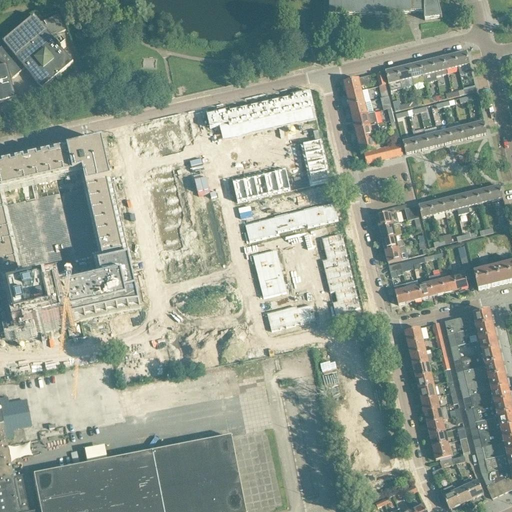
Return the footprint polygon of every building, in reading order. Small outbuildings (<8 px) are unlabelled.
[(324,0),(324,16),(331,16),(331,17),(410,15),(410,14),(424,13),(424,17),(424,21),(442,19),(437,0),(324,0)] [(12,80),(15,78),(25,69),(42,90),(56,79),(58,81),(61,78),(59,76),(74,64),(62,51),(66,47),(63,43),(59,46),(52,38),(66,32),(59,16),(40,24),(34,17),(3,43),(5,45),(0,49),(0,103),(17,99),(12,80)] [(467,53),(455,56),(458,69),(460,76),(472,73),(470,66),(467,53)] [(458,69),(455,56),(443,59),(446,71),(458,69)] [(443,59),(432,62),(436,78),(447,76),(446,71),(443,59)] [(432,62),(420,65),(425,83),(425,85),(437,82),(436,78),(432,62)] [(420,65),(409,68),(412,80),(413,86),(425,83),(420,65)] [(409,68),(398,70),(401,83),(402,90),(412,87),(413,86),(412,80),(409,68)] [(398,70),(385,73),(389,86),(390,93),(402,90),(401,83),(398,70)] [(386,86),(383,74),(376,76),(379,88),(386,86)] [(371,85),(369,77),(344,84),(347,96),(362,92),(361,88),(371,85)] [(389,98),(386,86),(379,88),(382,99),(389,98)] [(311,92),(300,95),(303,111),(306,110),(314,108),(313,101),(312,98),(311,93),(311,92)] [(365,104),(362,92),(347,96),(349,107),(365,104)] [(290,99),(289,99),(293,113),(303,111),(300,95),(293,96),(293,99),(290,100),(290,99)] [(382,99),(381,100),(384,112),(387,111),(392,110),(390,103),(389,98),(382,99)] [(279,101),(282,116),(293,113),(289,99),(282,100),(283,102),(280,102),(279,101)] [(269,104),(268,104),(272,118),(282,116),(279,101),(272,103),(272,104),(269,105),(269,104)] [(371,102),(365,104),(349,107),(352,119),(368,116),(368,115),(373,114),(371,102)] [(258,106),(261,121),(272,118),(268,104),(261,105),(262,107),(259,107),(258,106)] [(248,108),(247,108),(251,123),(261,121),(258,106),(251,108),(251,109),(248,110),(248,108)] [(237,111),(240,125),(251,123),(247,108),(240,110),(241,111),(238,112),(237,111)] [(314,108),(306,110),(309,122),(317,120),(316,116),(315,112),(314,108)] [(226,112),(230,128),(240,125),(237,111),(230,112),(230,114),(227,114),(226,112)] [(226,112),(207,116),(210,130),(220,128),(229,126),(229,128),(230,128),(226,112)] [(378,125),(375,114),(375,113),(373,114),(368,115),(368,116),(352,119),(355,131),(378,125)] [(176,123),(175,123),(176,126),(181,145),(190,143),(188,135),(198,133),(194,119),(176,123)] [(487,135),(484,123),(472,126),(475,138),(487,135)] [(460,124),(448,127),(449,132),(452,144),(464,141),(461,129),(460,124)] [(381,138),(378,125),(355,131),(358,143),(377,138),(377,139),(381,138)] [(166,128),(171,153),(182,150),(181,145),(176,126),(171,127),(172,129),(167,131),(166,128)] [(475,138),(472,126),(461,129),(464,141),(475,138)] [(156,131),(155,131),(161,155),(171,153),(166,128),(161,130),(161,132),(156,133),(156,131)] [(145,133),(144,133),(149,153),(159,150),(155,131),(150,132),(150,134),(145,135),(145,133)] [(429,150),(426,137),(424,131),(413,134),(415,140),(418,153),(429,150)] [(441,147),(438,135),(437,131),(431,132),(432,136),(426,137),(429,150),(441,147)] [(452,144),(449,132),(438,135),(441,147),(452,144)] [(135,136),(134,136),(138,155),(149,153),(144,133),(140,134),(140,137),(135,138),(135,136)] [(380,150),(377,139),(377,138),(358,143),(361,155),(364,154),(370,153),(376,151),(380,150)] [(418,153),(415,140),(403,143),(406,156),(418,153)] [(0,284),(0,286),(0,294),(0,295),(0,294),(0,296),(5,295),(7,301),(1,303),(2,304),(5,314),(4,314),(4,315),(5,315),(7,325),(6,325),(7,327),(8,326),(10,336),(9,336),(9,338),(10,338),(11,338),(11,337),(20,335),(21,336),(22,335),(31,333),(33,333),(33,332),(42,330),(42,331),(44,330),(53,328),(55,328),(64,326),(65,326),(65,325),(66,325),(64,319),(73,316),(74,319),(75,318),(75,316),(84,314),(85,316),(86,316),(86,314),(95,312),(95,314),(97,313),(96,311),(106,309),(106,311),(108,311),(107,309),(117,307),(117,309),(118,308),(118,306),(127,304),(128,306),(129,306),(129,304),(138,302),(139,304),(140,304),(133,272),(130,259),(130,258),(126,259),(108,183),(113,182),(110,172),(105,173),(104,168),(109,167),(103,142),(94,144),(95,147),(91,148),(90,145),(81,147),(82,150),(78,151),(77,148),(70,150),(69,147),(68,148),(68,150),(42,156),(31,159),(26,160),(18,162),(12,163),(11,161),(10,161),(11,163),(3,165),(4,168),(0,168),(0,284)] [(315,143),(301,147),(303,157),(324,152),(323,146),(322,146),(321,143),(322,143),(322,142),(315,143)] [(403,156),(400,145),(394,146),(397,158),(403,156)] [(397,158),(394,146),(388,148),(391,159),(397,158)] [(391,159),(388,148),(382,150),(385,161),(391,159)] [(382,150),(380,150),(376,151),(379,162),(385,161),(382,150)] [(379,162),(376,151),(370,153),(372,164),(379,162)] [(324,152),(303,157),(305,167),(327,162),(325,156),(324,156),(323,153),(324,153),(324,152)] [(372,164),(370,153),(364,154),(366,165),(372,164)] [(327,162),(305,167),(308,177),(329,172),(328,166),(327,166),(326,166),(325,163),(327,163),(327,162)] [(286,170),(275,172),(280,194),(291,192),(286,171),(286,170)] [(171,172),(144,178),(146,189),(173,183),(171,172)] [(265,174),(264,174),(269,197),(270,197),(270,198),(271,197),(271,196),(280,194),(275,172),(274,172),(275,175),(265,177),(265,174)] [(329,172),(308,177),(310,187),(331,183),(330,176),(328,176),(328,173),(329,173),(329,172)] [(264,174),(254,177),(259,199),(259,200),(261,200),(261,199),(269,197),(264,174)] [(254,177),(243,179),(248,201),(249,201),(249,202),(250,202),(250,201),(259,199),(254,177)] [(232,182),(237,203),(237,204),(248,201),(243,179),(232,182)] [(173,183),(146,189),(146,190),(149,189),(151,199),(176,194),(173,183)] [(503,200),(500,187),(488,190),(491,203),(503,200)] [(491,203),(488,190),(477,193),(480,206),(491,203)] [(480,206),(477,193),(465,196),(468,208),(480,206)] [(176,194),(151,199),(154,210),(178,204),(173,205),(171,195),(176,194)] [(468,208),(465,196),(454,199),(457,211),(459,217),(470,214),(468,208)] [(457,211),(454,199),(442,202),(445,214),(457,211)] [(445,214),(442,202),(431,204),(434,217),(445,214)] [(178,204),(154,210),(156,220),(180,215),(178,204)] [(434,217),(431,204),(419,207),(422,220),(434,217)] [(325,207),(318,208),(323,226),(339,222),(338,219),(337,212),(335,213),(333,205),(332,205),(332,207),(325,209),(325,207)] [(215,208),(198,212),(202,227),(219,223),(219,222),(217,223),(215,215),(217,215),(216,209),(215,208)] [(305,211),(304,211),(308,229),(323,226),(318,208),(317,209),(317,208),(316,208),(316,209),(305,212),(305,211)] [(419,220),(416,208),(405,211),(408,223),(414,221),(415,221),(419,220)] [(304,212),(289,216),(293,230),(307,227),(307,229),(308,229),(304,211),(303,211),(304,212)] [(399,225),(397,213),(377,218),(380,230),(399,225)] [(180,215),(156,220),(160,235),(177,231),(174,217),(180,215)] [(275,218),(274,218),(279,236),(279,234),(293,230),(289,216),(288,216),(288,215),(287,215),(287,216),(276,219),(275,218)] [(274,219),(260,223),(264,240),(279,236),(274,218),(274,219)] [(219,223),(202,227),(202,228),(204,227),(207,241),(223,238),(223,237),(222,237),(219,226),(220,225),(220,224),(219,224),(219,223)] [(247,226),(245,227),(249,244),(264,240),(260,223),(254,224),(254,226),(247,228),(247,226)] [(402,237),(399,225),(380,230),(383,242),(396,238),(402,237)] [(177,231),(160,235),(163,250),(180,246),(177,231)] [(341,236),(322,240),(324,251),(345,246),(343,240),(342,240),(341,237),(343,236),(342,235),(341,236)] [(441,243),(440,243),(441,247),(452,244),(450,236),(440,239),(441,243)] [(223,238),(207,241),(211,256),(208,256),(226,253),(222,238),(223,238)] [(397,244),(396,238),(383,242),(385,253),(405,248),(403,242),(397,244)] [(428,255),(425,244),(420,245),(419,245),(420,251),(422,250),(424,256),(428,255)] [(327,261),(322,263),(348,257),(346,250),(345,250),(344,247),(345,247),(345,246),(324,251),(327,261)] [(408,261),(405,248),(385,253),(388,265),(408,261)] [(277,252),(253,257),(255,268),(279,263),(277,252)] [(226,253),(208,256),(212,272),(229,268),(229,266),(227,267),(225,259),(227,259),(226,253)] [(348,257),(322,263),(325,274),(350,267),(349,261),(347,261),(346,258),(348,257)] [(182,260),(181,260),(185,278),(186,277),(186,276),(193,274),(194,276),(200,274),(197,259),(182,263),(182,260)] [(473,282),(467,259),(461,260),(464,271),(452,274),(453,278),(456,292),(468,289),(467,284),(473,282)] [(181,260),(166,264),(170,281),(172,281),(171,279),(178,277),(179,279),(185,278),(181,260)] [(412,262),(400,265),(403,274),(414,271),(413,267),(412,262)] [(279,263),(255,268),(258,279),(282,273),(279,263)] [(511,282),(511,264),(496,268),(501,286),(511,282)] [(403,274),(400,265),(389,268),(392,279),(404,276),(403,274)] [(350,267),(325,274),(327,284),(353,278),(351,271),(350,271),(349,268),(350,268),(350,267)] [(501,286),(496,268),(474,274),(478,292),(501,286)] [(282,273),(258,279),(261,289),(284,283),(282,273)] [(441,281),(442,281),(440,276),(429,279),(430,284),(433,298),(445,295),(441,281)] [(353,278),(327,284),(330,294),(355,288),(354,282),(354,281),(352,282),(352,279),(353,278)] [(456,292),(453,278),(442,281),(441,281),(445,295),(456,292)] [(284,283),(261,289),(263,300),(287,295),(284,283)] [(418,287),(417,283),(405,286),(410,304),(421,301),(418,287)] [(433,298),(430,284),(418,287),(421,301),(433,298)] [(410,304),(405,286),(394,289),(395,293),(398,306),(410,304)] [(180,317),(174,319),(175,320),(176,320),(176,321),(181,320),(183,329),(177,330),(181,349),(189,348),(189,347),(199,345),(200,350),(212,347),(211,342),(220,340),(222,345),(234,343),(233,337),(244,334),(234,288),(182,300),(184,308),(179,310),(180,317)] [(355,288),(330,294),(330,295),(335,294),(337,303),(333,304),(333,305),(358,299),(356,292),(355,292),(354,289),(356,289),(355,288)] [(358,299),(333,305),(336,317),(340,316),(350,314),(350,312),(361,310),(359,303),(359,302),(358,303),(357,300),(358,299)] [(297,307),(296,308),(301,326),(311,324),(310,322),(315,321),(315,322),(316,322),(312,306),(298,310),(297,307)] [(296,308),(282,311),(286,330),(296,327),(296,326),(300,325),(300,326),(301,326),(296,308)] [(282,311),(267,315),(271,333),(281,331),(281,330),(286,329),(286,330),(282,311)] [(492,326),(489,312),(445,323),(448,337),(464,333),(478,329),(479,330),(492,326)] [(442,337),(439,325),(433,326),(436,338),(442,337)] [(495,339),(492,326),(479,330),(482,342),(495,339)] [(423,341),(420,330),(405,333),(408,345),(423,341)] [(467,345),(464,333),(448,337),(451,349),(458,348),(458,347),(467,345)] [(499,351),(495,339),(482,342),(471,345),(474,357),(499,351)] [(426,353),(423,341),(408,345),(410,356),(426,353)] [(461,360),(458,348),(451,349),(454,362),(461,360)] [(426,353),(410,356),(413,368),(429,364),(433,363),(430,351),(426,353)] [(474,357),(461,360),(464,373),(478,370),(502,364),(499,351),(474,357)] [(464,373),(461,360),(454,362),(457,375),(464,373)] [(432,376),(429,364),(413,368),(416,380),(432,376)] [(460,387),(505,376),(502,364),(478,370),(464,373),(457,375),(460,387)] [(435,387),(432,376),(416,380),(419,391),(435,387)] [(508,389),(505,376),(460,387),(463,400),(508,389)] [(435,387),(419,391),(422,403),(438,399),(441,398),(438,386),(435,387)] [(511,402),(508,389),(463,400),(466,413),(473,411),(511,402)] [(440,410),(438,399),(422,403),(424,414),(440,410)] [(511,405),(511,402),(473,411),(476,423),(511,414),(511,405)] [(446,408),(440,410),(424,414),(427,425),(443,421),(443,422),(449,420),(446,408)] [(472,438),(511,428),(511,414),(476,423),(469,425),(472,438)] [(446,433),(443,422),(443,421),(427,425),(430,437),(446,433)] [(475,451),(511,441),(511,428),(472,438),(475,451)] [(465,433),(464,429),(457,430),(460,441),(467,440),(465,433)] [(448,444),(446,433),(430,437),(433,448),(448,444)] [(470,454),(467,440),(460,441),(464,456),(470,454)] [(511,455),(511,441),(475,451),(478,463),(511,455)] [(452,458),(448,444),(433,448),(436,462),(452,458)] [(511,468),(511,455),(478,463),(481,475),(482,476),(511,468)] [(466,463),(464,458),(451,461),(453,467),(466,463)] [(453,467),(451,461),(440,464),(442,469),(442,470),(445,470),(444,469),(453,467)] [(511,468),(482,476),(488,489),(494,486),(500,483),(506,481),(507,482),(511,479),(511,468)] [(447,474),(445,470),(442,470),(442,469),(432,474),(435,479),(447,474)] [(0,511),(43,511),(40,484),(41,479),(0,485),(0,511)] [(248,511),(244,479),(164,492),(167,511),(248,511)] [(469,480),(463,482),(466,488),(472,501),(484,496),(478,482),(471,485),(469,480)] [(511,492),(507,482),(506,481),(500,483),(505,495),(511,492)] [(505,495),(500,483),(494,486),(500,498),(505,495)] [(500,498),(494,486),(488,489),(493,501),(500,498)] [(418,493),(415,487),(404,492),(406,497),(406,499),(418,493)] [(452,487),(441,492),(450,511),(461,506),(455,493),(452,487)] [(472,501),(466,488),(455,493),(461,506),(472,501)]
